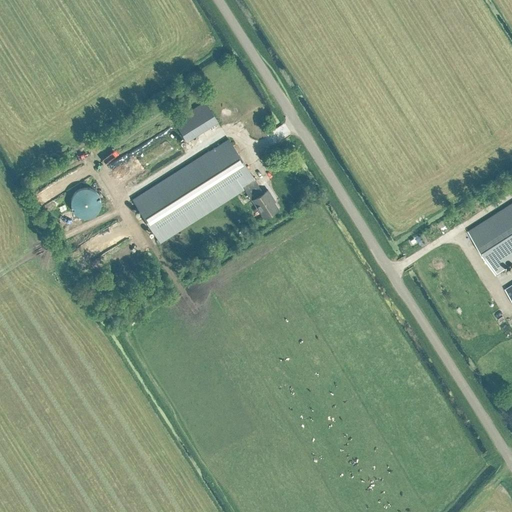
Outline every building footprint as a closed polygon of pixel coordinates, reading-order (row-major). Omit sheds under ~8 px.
[(187,140),(217,121),(204,101),(174,120),(187,140)] [(116,150),(163,125),(159,116),(118,137),(121,143),(115,146),(114,145),(113,145),(116,150)] [(263,217),(277,208),(273,201),(274,200),(267,189),(262,192),(228,138),(133,199),(160,241),(244,188),(251,200),(252,199),(263,217)] [(134,171),(158,156),(154,149),(146,154),(143,148),(126,159),(134,171)] [(45,183),(50,193),(73,181),(69,173),(57,179),(56,177),(45,183)] [(75,191),(74,192),(73,194),(72,196),(71,197),(71,199),(70,201),(70,203),(70,205),(71,207),(72,209),(73,210),(74,212),(75,213),(76,214),(78,215),(80,216),(82,217),(84,217),(85,217),(87,217),(89,217),(91,216),(93,215),(94,214),(96,213),(97,211),(98,210),(99,208),(100,206),(100,204),(100,203),(100,201),(100,199),(99,197),(98,195),(97,194),(96,192),(95,191),(93,190),(92,189),(90,188),(88,188),(86,187),(84,187),(82,188),(80,188),(78,189),(77,190),(75,191)] [(511,202),(468,230),(496,274),(511,263),(511,283),(505,288),(511,298),(511,202)] [(125,220),(119,223),(124,232),(130,229),(125,220)] [(118,242),(115,234),(106,238),(109,246),(118,242)]
